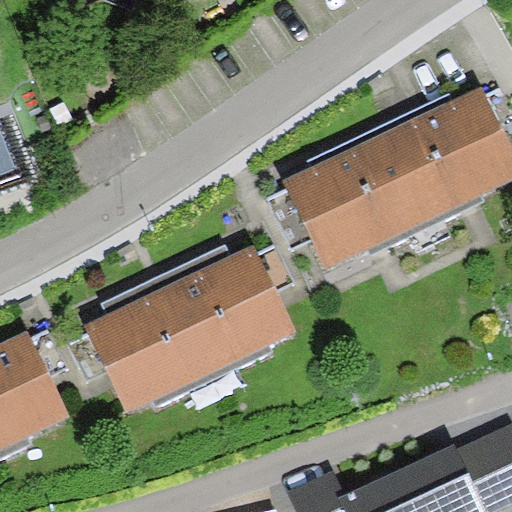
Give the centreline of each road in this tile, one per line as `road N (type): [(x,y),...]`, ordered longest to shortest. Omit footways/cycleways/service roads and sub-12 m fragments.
road 1 (residential): [(0,249),(94,204),(392,0)]
road 2 (residential): [(151,511),(511,378)]
